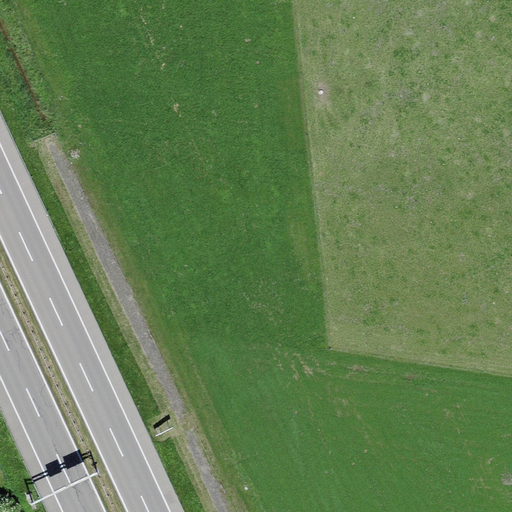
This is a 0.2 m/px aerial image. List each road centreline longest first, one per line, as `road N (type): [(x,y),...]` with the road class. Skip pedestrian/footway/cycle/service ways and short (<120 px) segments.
road 1 (motorway): [(148,511),(0,189)]
road 2 (motorway): [(0,330),(83,511)]
